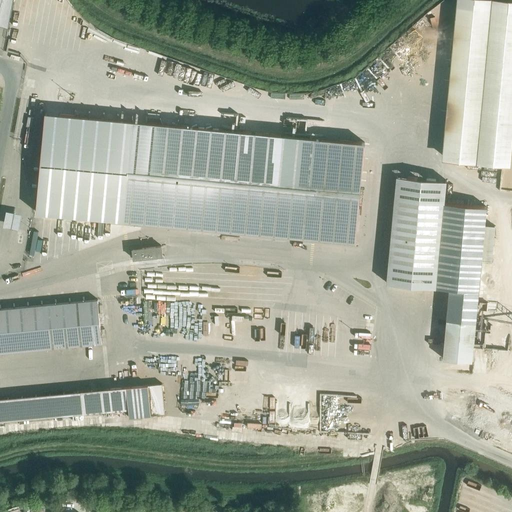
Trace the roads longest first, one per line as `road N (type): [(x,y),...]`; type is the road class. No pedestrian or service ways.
road 1 (unknown): [(511,191),(429,163),(446,73),(433,46),(406,42),(391,58),(385,121)]
road 2 (unknown): [(96,78),(385,121)]
road 3 (unknown): [(121,350),(230,353),(298,366),(388,399)]
road 4 (unknown): [(110,266),(205,257),(324,268),(362,262)]
road 5 (unknown): [(96,78),(69,266),(110,266)]
road 6 (unknown): [(362,262),(376,238),(385,121)]
road 7 (unknown): [(388,399),(391,336),(362,262)]
road 8 (unknown): [(388,399),(511,457)]
road 9 (unknown): [(0,364),(121,350)]
